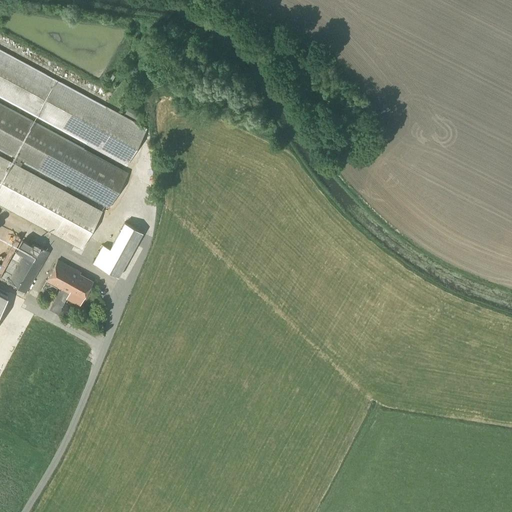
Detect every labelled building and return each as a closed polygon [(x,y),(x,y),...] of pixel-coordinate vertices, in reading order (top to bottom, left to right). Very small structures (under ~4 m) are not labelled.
[(0,94),(127,164),(145,130),(0,52),(0,94)] [(111,79),(115,82),(119,76),(115,73),(111,79)] [(109,207),(127,174),(0,105),(0,147),(93,198),(109,207)] [(129,108),(127,114),(145,120),(147,114),(129,108)] [(19,167),(22,162),(16,158),(13,164),(19,167)] [(81,249),(100,213),(0,159),(0,201),(44,225),(42,228),(81,249)] [(118,277),(142,233),(124,223),(110,249),(103,245),(93,263),(118,277)] [(49,252),(37,245),(35,248),(29,245),(8,282),(26,292),(49,252)] [(83,299),(92,281),(79,274),(80,272),(58,260),(46,281),(60,289),(55,298),(64,303),(70,292),(83,299)] [(0,319),(12,298),(0,290),(0,319)] [(12,352),(17,343),(14,341),(8,349),(12,352)] [(6,348),(0,353),(0,358),(2,361),(11,354),(6,348)]
